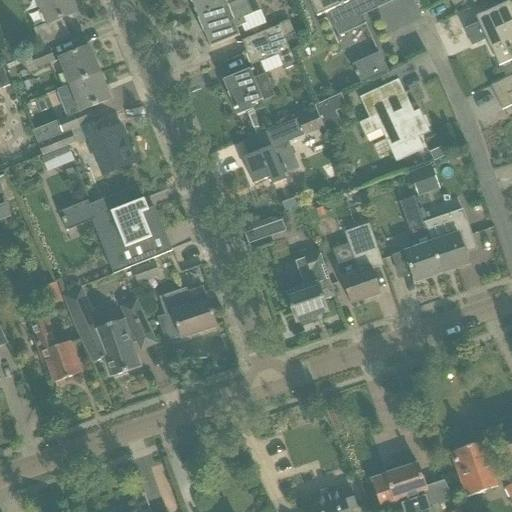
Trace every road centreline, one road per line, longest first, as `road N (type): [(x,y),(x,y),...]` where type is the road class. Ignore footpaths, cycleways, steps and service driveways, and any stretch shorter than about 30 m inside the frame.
road 1 (residential): [(270,383),(118,0)]
road 2 (residential): [(270,383),(0,476)]
road 3 (residential): [(511,302),(270,383)]
road 4 (residential): [(511,253),(427,34)]
